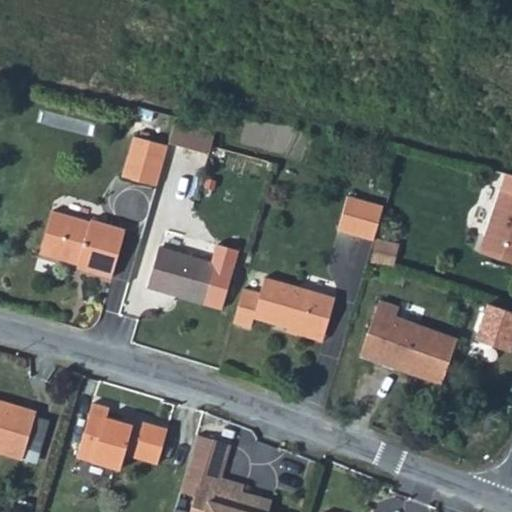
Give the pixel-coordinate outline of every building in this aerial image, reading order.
[(218,127),(176,115),(169,142),(212,154),(219,127),(218,127)] [(121,177),(155,188),(162,165),(168,147),(133,137),(127,157),(121,177)] [(511,171),(503,169),(477,250),(511,260),(511,171)] [(235,188),(233,197),(242,199),(244,190),(235,188)] [(374,239),(384,204),(348,194),(338,228),(374,239)] [(40,256),(47,258),(50,249),(93,262),(89,274),(111,280),(122,240),(124,231),(91,221),(90,224),(75,220),(52,214),(40,256)] [(394,244),(374,239),(368,261),(387,268),(394,244)] [(156,272),(153,284),(181,293),(209,303),(221,263),(164,245),(156,272)] [(50,249),(47,258),(63,261),(69,259),(78,262),(76,270),(89,274),(93,262),(50,249)] [(244,289),(235,324),(253,329),(256,320),(276,325),(288,329),(291,327),(327,336),(337,305),(339,298),(303,288),(267,278),(262,295),(244,289)] [(378,300),(363,349),(382,354),(380,361),(399,367),(401,360),(446,374),(458,336),(409,321),(394,316),(397,306),(378,300)] [(511,313),(488,305),(475,341),(507,352),(511,338),(511,313)] [(412,311),(397,306),(394,316),(409,321),(412,311)] [(291,327),(288,329),(289,333),(325,343),(327,336),(291,327)] [(382,354),(363,349),(362,355),(380,361),(382,354)] [(401,360),(399,367),(445,382),(446,374),(401,360)] [(93,404),(76,460),(118,471),(123,457),(157,466),(166,433),(131,421),(130,425),(107,419),(109,409),(93,404)] [(5,411),(0,409),(0,453),(21,460),(34,414),(7,406),(5,411)] [(202,472),(191,511),(278,511),(270,509),(259,505),(262,496),(243,491),(244,485),(202,472)] [(272,500),(262,496),(259,505),(270,509),(272,500)]
